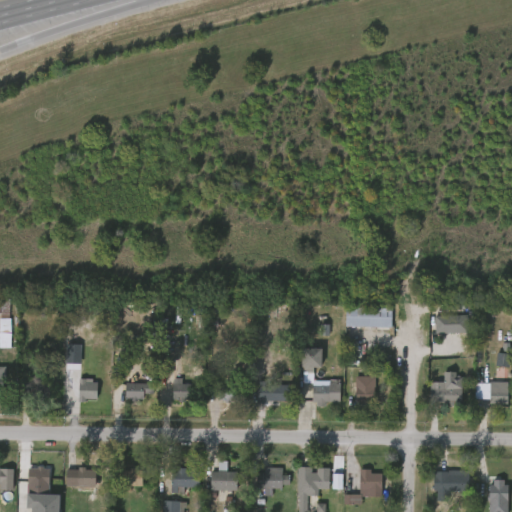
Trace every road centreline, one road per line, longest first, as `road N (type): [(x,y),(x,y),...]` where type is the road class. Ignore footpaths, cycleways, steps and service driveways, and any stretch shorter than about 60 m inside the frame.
road 1 (residential): [(0,436),(511,442)]
road 2 (residential): [(416,333),(415,511)]
